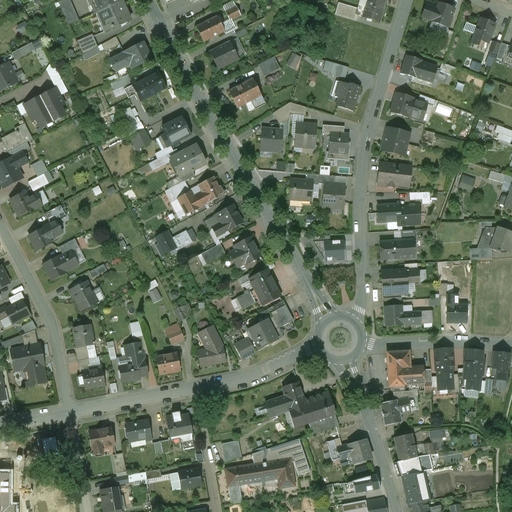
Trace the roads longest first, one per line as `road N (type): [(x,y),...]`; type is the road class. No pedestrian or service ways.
road 1 (tertiary): [(327,319),(148,0)]
road 2 (residential): [(353,320),(364,286),(360,163),(405,0)]
road 3 (residential): [(0,226),(52,325),(68,411)]
road 4 (tertiary): [(396,511),(344,359)]
road 5 (residential): [(360,342),(511,344)]
road 6 (residential): [(196,387),(68,411)]
road 7 (residential): [(318,344),(245,377),(196,387)]
road 8 (residential): [(218,511),(196,387)]
